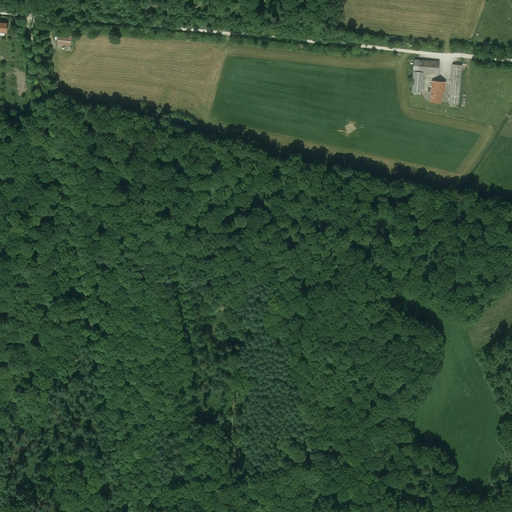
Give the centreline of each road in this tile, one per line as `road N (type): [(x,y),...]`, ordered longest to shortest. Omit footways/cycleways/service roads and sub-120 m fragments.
road 1 (track): [(131,511),(27,15)]
road 2 (unclassified): [(27,15),(511,60)]
